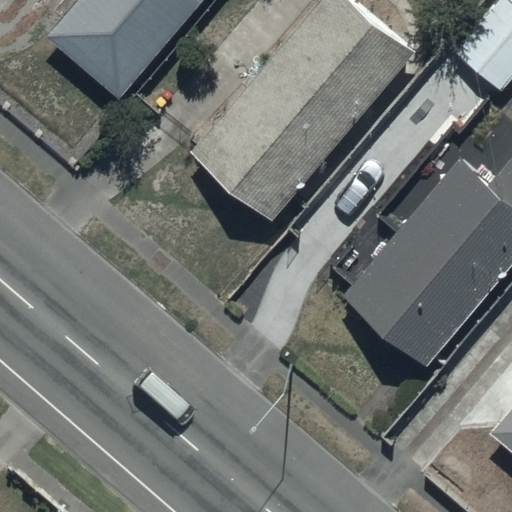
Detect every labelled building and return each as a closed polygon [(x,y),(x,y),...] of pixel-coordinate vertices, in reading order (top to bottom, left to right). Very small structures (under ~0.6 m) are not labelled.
[(67,0),(43,28),(117,94),(199,0),(67,0)] [(312,0),(190,145),(273,214),(415,46),(360,0),(312,0)] [(511,0),(492,0),(453,47),(501,88),(511,74),(511,0)] [(343,287),(424,357),(511,253),(511,146),(485,178),(457,153),(343,287)] [(511,400),(491,425),(511,443),(511,400)]
